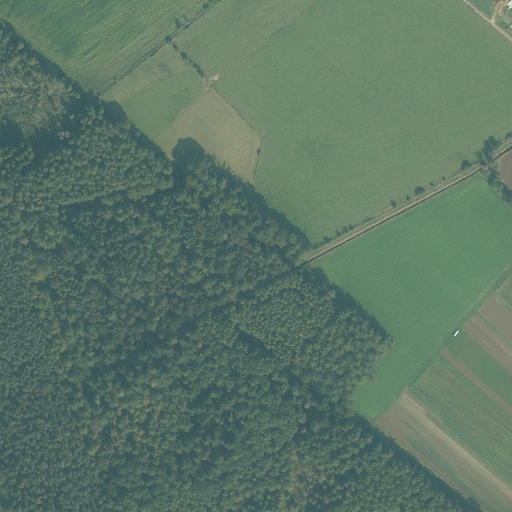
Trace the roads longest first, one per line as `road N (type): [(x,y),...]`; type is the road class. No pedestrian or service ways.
road 1 (track): [(0,32),(289,264)]
road 2 (track): [(465,511),(210,306)]
road 3 (track): [(107,511),(0,202)]
road 4 (track): [(289,264),(62,386)]
road 5 (track): [(511,141),(289,264)]
